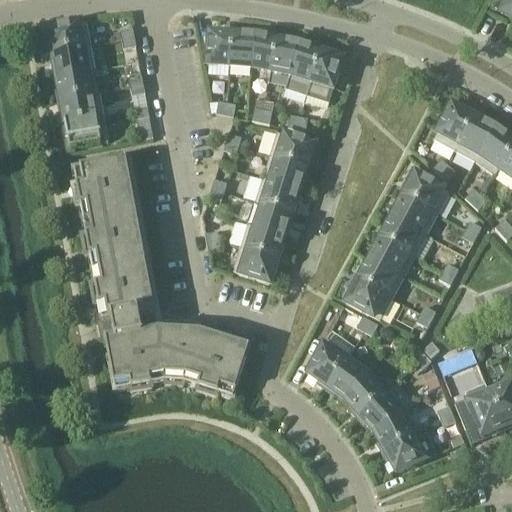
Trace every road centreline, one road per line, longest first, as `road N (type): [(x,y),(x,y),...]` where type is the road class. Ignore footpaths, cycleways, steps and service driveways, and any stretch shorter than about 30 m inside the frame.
road 1 (residential): [(280,332),(195,308),(150,0)]
road 2 (residential): [(280,332),(373,39)]
road 3 (residential): [(369,511),(350,465),(314,421),(262,383),(280,332)]
road 4 (residential): [(174,0),(373,39)]
road 5 (residential): [(373,39),(511,109)]
road 6 (residential): [(511,70),(384,10)]
